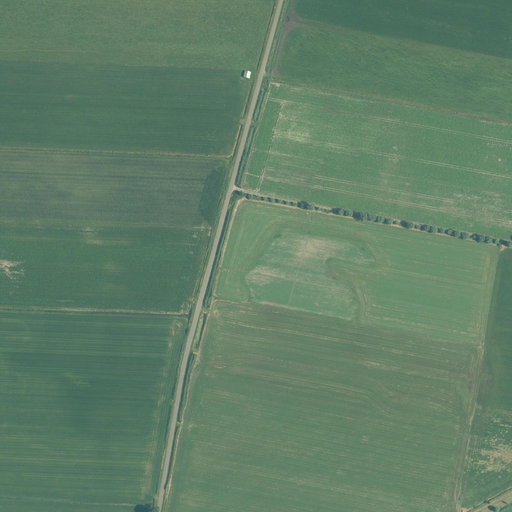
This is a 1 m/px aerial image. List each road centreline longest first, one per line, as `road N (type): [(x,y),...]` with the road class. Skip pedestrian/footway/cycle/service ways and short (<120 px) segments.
road 1 (unclassified): [(159,511),(194,325),(231,193)]
road 2 (unclassified): [(511,243),(231,193)]
road 3 (unclassified): [(231,193),(283,0)]
